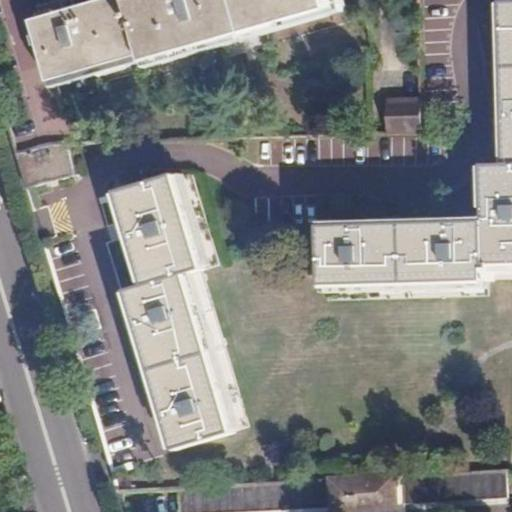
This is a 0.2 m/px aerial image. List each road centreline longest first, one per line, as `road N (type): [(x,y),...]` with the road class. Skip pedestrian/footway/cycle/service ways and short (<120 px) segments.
road 1 (unknown): [(0,224),(168,169),(214,174),(255,195),(296,203),(447,200),(471,155),(465,5)]
road 2 (secondary): [(66,511),(0,299)]
